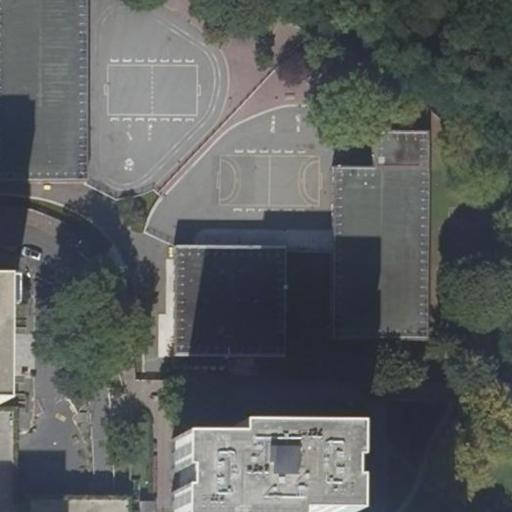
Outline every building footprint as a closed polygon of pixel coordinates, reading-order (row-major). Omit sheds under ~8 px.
[(0,0),(0,183),(85,184),(84,0),(0,0)] [(430,340),(433,136),(376,136),(376,169),(338,169),(336,341),(430,340)] [(179,248),(178,358),(287,359),(289,250),(179,248)] [(124,511),(125,506),(109,506),(17,505),(18,413),(0,412),(0,511),(124,511)] [(349,511),(349,487),(344,487),(344,466),(349,465),(349,432),(232,431),(232,442),(176,441),(175,474),(180,474),(180,496),(175,496),(173,511),(349,511)]
